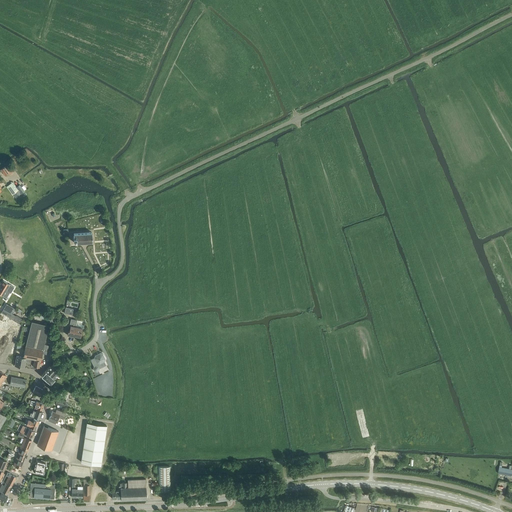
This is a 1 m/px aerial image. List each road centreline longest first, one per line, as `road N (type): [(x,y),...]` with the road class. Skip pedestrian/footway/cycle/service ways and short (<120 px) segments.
road 1 (unclassified): [(36,374),(94,341),(96,293),(121,264),(122,202),(511,14)]
road 2 (secondary): [(16,511),(184,504),(354,483),(434,493),(494,511)]
road 3 (residential): [(16,511),(19,479),(52,398),(36,374)]
